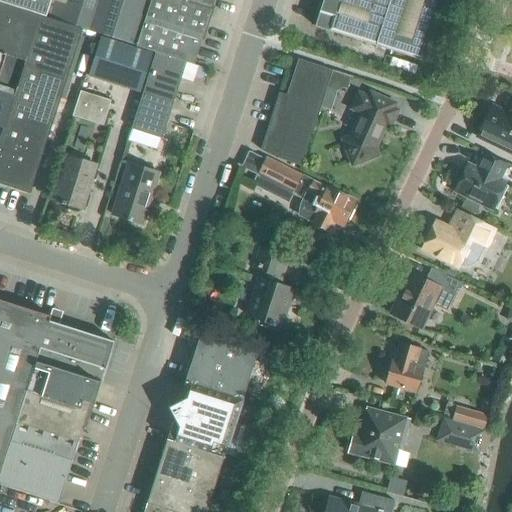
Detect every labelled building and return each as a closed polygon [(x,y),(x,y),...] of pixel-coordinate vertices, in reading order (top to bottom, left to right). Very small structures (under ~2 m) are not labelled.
[(0,0),(0,3),(40,17),(45,18),(50,0),(0,0)] [(52,0),(47,19),(135,47),(148,6),(127,0),(52,0)] [(157,54),(187,64),(194,66),(214,0),(151,0),(136,48),(157,54)] [(422,61),(441,0),(323,0),(315,27),(422,61)] [(0,144),(40,18),(40,17),(0,3),(0,53),(0,54),(0,144)] [(14,101),(0,144),(0,184),(30,194),(82,31),(40,18),(14,101)] [(152,54),(100,38),(87,76),(139,93),(152,54)] [(157,54),(133,130),(163,140),(187,64),(157,54)] [(274,109),(316,121),(329,84),(333,71),(299,60),(287,95),(279,93),(274,109)] [(333,71),(329,84),(343,89),(347,90),(351,77),(333,71)] [(81,92),(73,118),(104,128),(112,102),(81,92)] [(393,109),(395,104),(370,93),(367,97),(358,93),(351,109),(360,114),(350,137),(342,140),(352,166),(378,156),(375,149),(381,136),(379,135),(382,128),(384,129),(386,125),(390,127),(397,111),(393,109)] [(477,137),(511,153),(511,99),(504,113),(491,107),(477,137)] [(316,122),(274,109),(261,151),(276,158),(301,167),(316,122)] [(499,180),(506,166),(483,154),(476,169),(467,165),(462,176),(460,175),(458,178),(457,179),(456,181),(455,184),(454,185),(454,187),(456,187),(454,192),(467,198),(462,208),(475,215),(480,205),(492,210),(505,183),(499,180)] [(56,202),(83,210),(97,167),(70,158),(56,202)] [(313,224),(328,232),(333,221),(344,226),(355,203),(327,189),(266,159),(258,176),(304,199),(297,214),(314,223),(313,224)] [(113,216),(143,226),(160,175),(129,165),(113,216)] [(422,250),(458,267),(459,264),(463,266),(466,266),(470,265),(473,263),(476,261),(478,258),(483,247),(485,248),(494,229),(458,212),(449,230),(435,223),(422,250)] [(249,317),(281,327),(293,288),(282,284),(292,255),(263,246),(256,269),(266,272),(264,278),(262,278),(249,317)] [(391,314),(420,329),(435,299),(449,306),(460,283),(430,269),(424,281),(410,274),(391,314)] [(0,475),(17,424),(18,422),(37,363),(41,349),(105,370),(114,343),(49,323),(51,318),(0,301),(0,475)] [(224,329),(221,339),(237,344),(240,334),(224,329)] [(185,382),(241,400),(256,354),(200,336),(185,382)] [(385,383),(416,392),(428,353),(399,344),(394,360),(392,359),(385,383)] [(492,358),(502,362),(506,353),(496,349),(492,358)] [(37,363),(18,422),(17,424),(77,443),(82,428),(86,430),(95,404),(91,403),(97,382),(37,363)] [(223,458),(240,404),(241,400),(185,382),(178,403),(170,407),(169,411),(174,418),(167,440),(223,458)] [(348,451),(393,464),(397,450),(400,450),(409,419),(366,406),(363,419),(360,419),(356,433),(353,432),(348,451)] [(453,419),(483,428),(486,418),(457,409),(453,419)] [(463,426),(444,420),(441,430),(460,436),(463,426)] [(0,485),(58,504),(77,443),(17,424),(0,475),(0,485)] [(473,429),(466,450),(476,453),(482,431),(473,429)] [(167,440),(152,485),(143,511),(205,511),(223,458),(167,440)] [(405,481),(390,477),(386,490),(401,495),(405,481)] [(361,492),(357,506),(328,498),(324,511),(390,511),(394,501),(361,492)]
